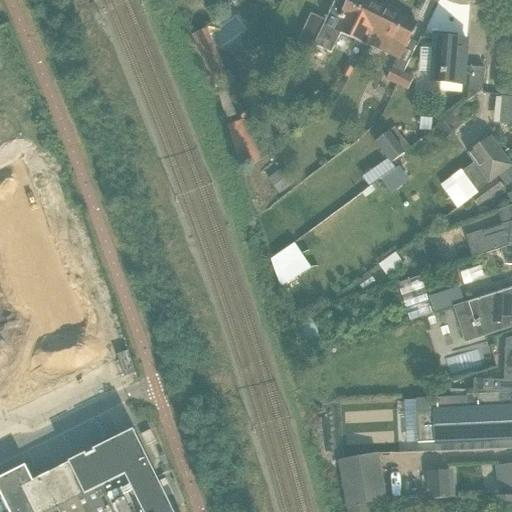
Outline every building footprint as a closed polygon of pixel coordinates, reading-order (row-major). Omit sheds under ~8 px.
[(229,0),(226,6),(238,11),(240,9),(244,0),(229,0)] [(365,46),(367,42),(384,8),(367,0),(347,0),(333,30),(365,46)] [(416,24),(384,8),(367,42),(388,52),(392,53),(397,53),(400,51),(403,47),(405,47),(416,24)] [(311,14),(298,40),(310,46),(311,47),(312,45),(324,21),(311,14)] [(434,34),(431,74),(440,75),(439,83),(462,85),(466,40),(454,39),(454,36),(434,34)] [(234,61),(227,51),(217,59),(224,68),(234,61)] [(467,102),(482,91),(484,68),(469,67),(467,102)] [(396,85),(402,74),(391,68),(386,79),(396,85)] [(402,74),(396,85),(407,90),(412,79),(402,74)] [(499,97),(511,98),(511,81),(511,80),(500,89),(499,97)] [(218,96),(226,119),(235,116),(227,93),(218,96)] [(511,98),(502,97),(499,97),(499,98),(502,98),(499,124),(510,125),(510,129),(511,128),(511,98)] [(460,108),(442,123),(451,134),(470,119),(460,108)] [(390,161),(402,152),(388,132),(375,142),(390,161)] [(468,154),(474,162),(461,172),(476,192),(476,193),(495,180),(510,169),(509,168),(511,167),(490,138),(468,154)] [(16,164),(0,172),(0,372),(12,404),(89,365),(16,164)] [(397,167),(381,179),(389,190),(405,177),(397,167)] [(476,192),(470,196),(478,207),(502,189),(495,180),(476,193),(476,192)] [(511,206),(497,212),(502,226),(511,222),(511,206)] [(511,222),(502,226),(465,237),(471,258),(507,246),(511,246),(511,222)] [(511,246),(507,246),(471,258),(472,258),(483,255),(488,275),(502,272),(511,269),(511,246)] [(402,264),(395,254),(378,266),(385,276),(402,264)] [(292,260),(291,256),(279,260),(284,279),(312,271),(307,256),(292,260)] [(467,317),(456,320),(463,340),(480,335),(500,328),(499,326),(511,322),(511,320),(511,319),(511,287),(463,304),(467,317)] [(473,380),(472,393),(491,394),(511,392),(511,337),(505,340),(503,381),(473,380)] [(421,399),(415,399),(415,411),(417,443),(511,438),(511,392),(491,394),(465,395),(465,396),(465,397),(449,398),(421,399)] [(36,480),(32,482),(24,466),(0,478),(0,496),(7,511),(172,511),(165,498),(158,483),(135,438),(132,431),(93,450),(92,451),(93,453),(85,457),(84,455),(83,455),(67,463),(68,464),(36,480)] [(378,453),(337,461),(345,507),(370,503),(386,500),(378,453)] [(511,464),(495,467),(499,497),(511,496),(511,464)] [(427,472),(428,500),(449,499),(447,471),(427,472)] [(484,511),(511,511),(511,496),(499,497),(484,497),(484,511)] [(372,511),(370,503),(345,507),(346,511),(372,511)]
